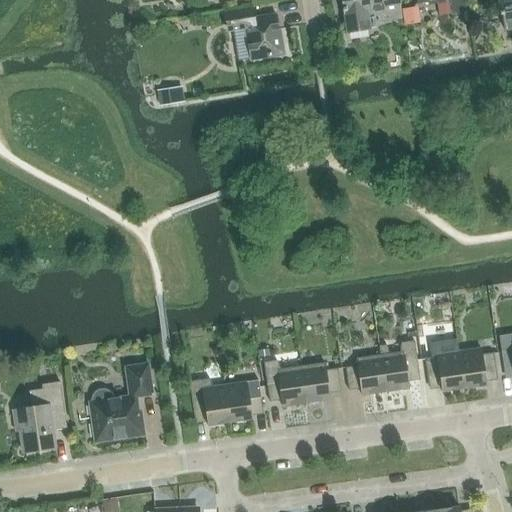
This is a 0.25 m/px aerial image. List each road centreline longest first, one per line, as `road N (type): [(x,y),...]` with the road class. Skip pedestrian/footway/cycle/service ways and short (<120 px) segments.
road 1 (residential): [(229,511),(480,477)]
road 2 (residential): [(222,454),(468,421)]
road 3 (residential): [(0,491),(222,454)]
